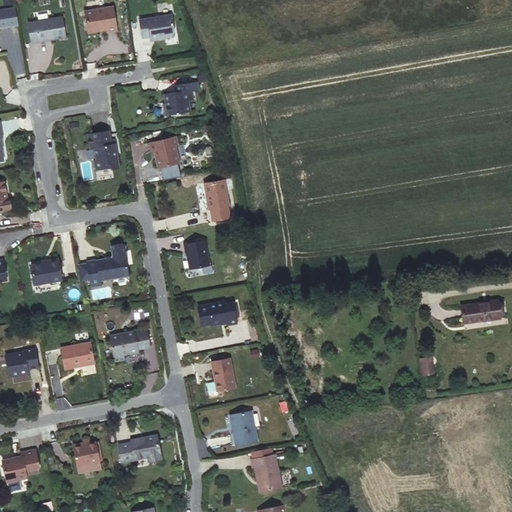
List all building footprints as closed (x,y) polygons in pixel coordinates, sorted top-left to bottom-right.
[(106,0),(99,0),(78,4),(83,26),(101,22),(101,24),(111,22),(106,0)] [(170,24),(166,6),(134,12),(137,30),(145,29),(149,28),(150,31),(150,32),(159,31),(158,29),(167,28),(170,24)] [(56,11),(22,18),(27,38),(61,31),(56,11)] [(194,81),(193,73),(170,77),(171,83),(159,86),(161,94),(159,98),(160,105),(163,107),(186,103),(184,92),(190,91),(188,82),(194,81)] [(172,128),(146,134),(149,143),(151,143),(155,160),(176,154),(172,137),(174,137),(172,128)] [(110,142),(107,129),(85,133),(88,145),(92,144),(94,155),(92,157),(94,166),(109,163),(111,164),(118,162),(114,141),(110,142)] [(222,177),(202,181),(207,207),(208,207),(211,219),(228,216),(226,203),(227,203),(222,177)] [(202,237),(182,241),(183,248),(184,248),(187,265),(207,262),(202,237)] [(107,256),(82,261),(87,286),(97,284),(96,280),(124,275),(120,254),(122,253),(120,245),(117,242),(105,245),(107,256)] [(37,263),(26,265),(30,285),(57,280),(53,259),(43,261),(44,262),(37,263)] [(497,312),(494,293),(474,296),(475,299),(450,302),(452,319),(497,312)] [(236,321),(231,299),(223,300),(223,297),(196,303),(200,322),(210,320),(210,322),(226,319),(227,322),(236,321)] [(133,330),(109,334),(114,360),(124,358),(123,353),(137,350),(137,347),(149,344),(145,325),(139,326),(140,331),(134,332),(133,330)] [(94,362),(90,340),(60,346),(64,368),(94,362)] [(36,366),(33,347),(21,349),(21,351),(3,355),(7,374),(9,376),(26,373),(25,369),(36,366)] [(433,373),(432,354),(418,355),(419,373),(433,373)] [(233,385),(227,356),(208,360),(215,389),(233,385)] [(260,435),(252,404),(230,410),(237,441),(260,435)] [(164,454),(157,429),(131,437),(131,440),(118,444),(123,461),(150,454),(151,458),(164,454)] [(95,442),(85,445),(72,449),(77,469),(100,463),(95,442)] [(252,448),(254,455),(274,450),(272,443),(252,448)] [(39,468),(35,450),(20,452),(20,455),(0,460),(5,483),(25,479),(24,471),(39,468)] [(254,455),(252,455),(254,463),(256,463),(262,488),(283,483),(275,450),(274,450),(254,455)] [(100,463),(77,469),(79,475),(102,469),(100,463)] [(49,498),(39,500),(41,507),(50,505),(49,498)] [(285,511),(282,501),(257,507),(257,511),(282,511),(285,511)]
